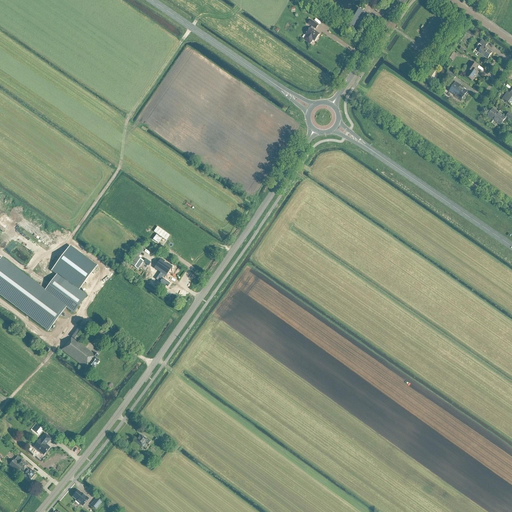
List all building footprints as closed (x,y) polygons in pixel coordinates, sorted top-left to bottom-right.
[(369,15),(365,13),(365,12),(359,9),(356,13),(354,12),(347,23),(352,26),(356,28),(356,27),(361,30),(369,15)] [(316,29),(318,25),(311,20),(308,24),(312,26),(311,28),(310,28),(305,35),(307,36),(304,40),(310,44),(313,40),(315,41),(315,40),(316,40),(317,38),(319,34),(314,31),(315,29),(316,29)] [(487,60),(492,53),(485,48),(487,44),(482,41),(479,45),(478,43),(476,46),(478,47),(477,48),(480,50),(478,53),(487,60)] [(472,81),(478,73),(475,70),(477,66),(472,62),(467,69),(469,71),(466,77),(472,81)] [(430,79),(436,71),(432,68),(426,77),(430,79)] [(453,81),(456,77),(449,71),(445,76),(453,81)] [(461,101),(467,93),(460,88),(461,87),(456,83),(450,92),(457,97),(456,98),(461,101)] [(511,106),(511,103),(511,90),(511,92),(510,94),(507,92),(502,100),(511,106)] [(493,109),(487,117),(501,126),(506,118),(493,109)] [(45,290),(2,258),(0,259),(0,296),(48,332),(66,308),(73,314),(86,296),(79,290),(97,268),(69,247),(52,271),(56,275),(45,290)] [(15,252),(24,262),(28,258),(19,248),(15,252)] [(128,263),(138,270),(143,262),(134,255),(128,263)] [(160,282),(158,285),(161,288),(162,286),(165,288),(166,287),(167,287),(169,284),(163,279),(164,276),(165,277),(172,267),(168,264),(167,265),(164,263),(164,262),(160,259),(156,265),(160,268),(157,271),(160,273),(155,280),(159,282),(159,281),(160,282)] [(92,354),(77,343),(86,332),(80,327),(61,350),(85,369),(86,367),(92,371),(99,361),(96,359),(98,356),(95,353),(94,352),(92,354)] [(39,435),(42,431),(41,431),(43,428),(38,424),(33,430),(39,435)] [(47,443),(50,439),(45,435),(40,441),(40,440),(34,447),(37,450),(44,455),(43,455),(49,448),(45,445),(47,443)] [(147,440),(140,435),(135,442),(142,447),(145,442),(148,444),(150,441),(148,439),(147,440)] [(164,443),(162,441),(156,437),(154,440),(162,446),(165,447),(167,445),(164,443)] [(77,455),(82,450),(76,444),(72,450),(77,455)] [(24,461),(22,460),(21,460),(18,464),(13,460),(9,465),(13,469),(14,469),(16,470),(15,471),(18,473),(21,469),(23,472),(22,473),(23,474),(23,475),(29,480),(35,473),(28,468),(27,469),(26,468),(28,466),(28,465),(25,463),(24,462),(24,461)] [(89,499),(78,490),(72,497),(83,506),(89,499)] [(96,498),(90,505),(96,510),(102,502),(96,498)]
